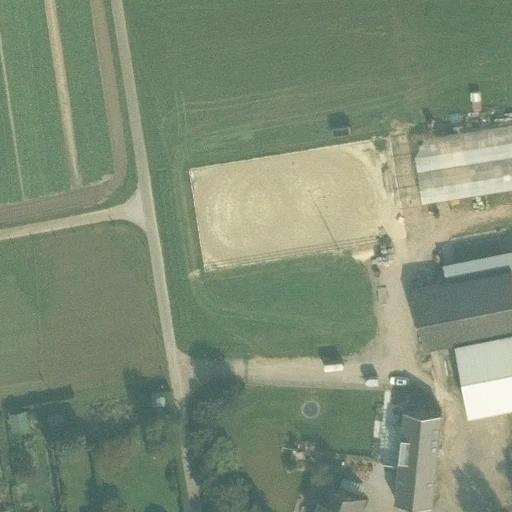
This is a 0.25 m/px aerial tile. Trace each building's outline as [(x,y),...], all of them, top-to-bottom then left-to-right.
[(380,0),(266,0),(164,16),(187,169),(389,138),(389,137),(401,135),(380,0)] [(157,80),(142,82),(148,110),(163,107),(157,80)] [(511,120),(412,131),(419,196),(511,185),(511,120)] [(389,138),(187,169),(203,271),(405,240),(389,138)] [(511,273),(511,269),(413,288),(424,347),(455,341),(511,330),(511,273)] [(511,330),(455,341),(469,414),(511,405),(511,330)] [(440,406),(405,402),(393,501),(428,505),(440,406)] [(5,427),(23,425),(21,408),(3,410),(5,427)] [(319,496),(323,484),(309,480),(305,492),(319,496)] [(357,511),(362,497),(324,484),(314,511),(357,511)]
